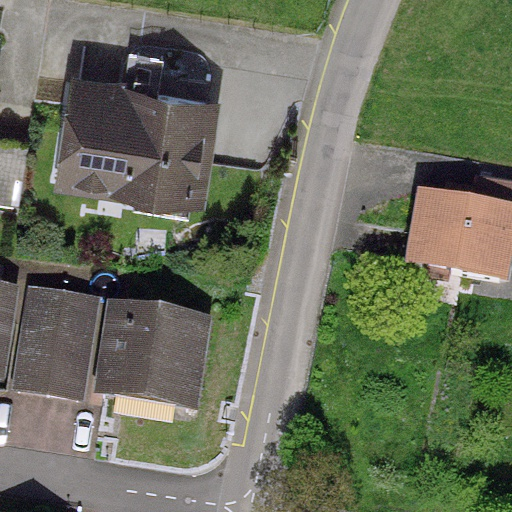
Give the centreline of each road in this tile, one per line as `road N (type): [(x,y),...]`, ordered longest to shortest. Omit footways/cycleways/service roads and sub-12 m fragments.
road 1 (residential): [(376,0),(350,75),(252,509)]
road 2 (residential): [(252,509),(0,469)]
